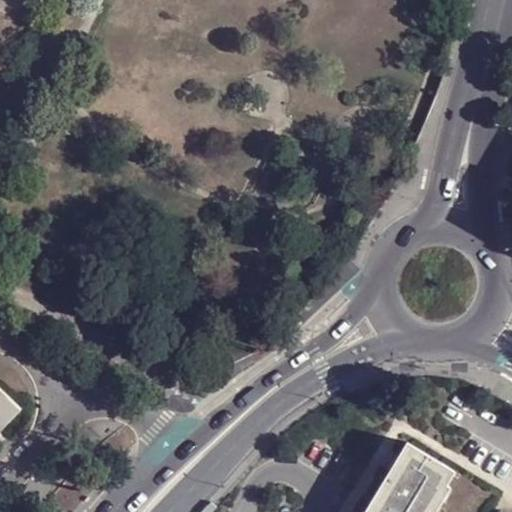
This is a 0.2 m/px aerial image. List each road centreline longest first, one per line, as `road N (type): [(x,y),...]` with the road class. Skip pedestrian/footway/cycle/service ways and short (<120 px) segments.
road 1 (tertiary): [(375,270),(362,309),(340,331),(176,451),(115,511)]
road 2 (tertiary): [(170,511),(312,382),(390,348),(420,345)]
road 3 (tertiary): [(479,89),(458,120),(433,206),(401,232)]
road 4 (tertiary): [(485,243),(487,122),(479,89)]
